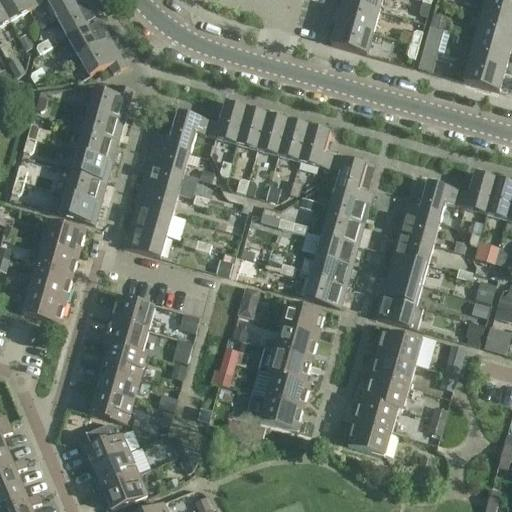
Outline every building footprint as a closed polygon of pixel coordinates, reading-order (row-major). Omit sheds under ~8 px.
[(21,0),(0,0),(0,7),(10,25),(33,12),(26,0),(23,0),(22,1),(21,0)] [(90,5),(89,4),(86,0),(77,0),(73,3),(71,0),(26,0),(33,12),(47,5),(57,23),(90,5)] [(344,0),(343,6),(378,16),(382,0),(344,0)] [(511,8),(511,0),(486,0),(486,1),(511,8)] [(511,30),(511,8),(486,1),(480,22),(511,30)] [(100,23),(90,5),(57,23),(67,42),(100,23)] [(429,8),(421,5),(418,15),(421,20),(426,21),(429,8)] [(343,6),(337,26),(373,36),(378,16),(343,6)] [(0,7),(0,30),(10,25),(0,7)] [(429,30),(438,33),(441,24),(438,18),(433,16),(429,30)] [(510,53),(511,45),(511,30),(480,22),(474,43),(510,53)] [(111,43),(100,23),(67,42),(78,61),(111,43)] [(331,48),(366,58),(373,36),(337,26),(331,48)] [(438,33),(429,30),(423,51),(437,55),(442,34),(438,33)] [(409,47),(418,49),(421,36),(417,34),(411,38),(409,47)] [(26,55),(31,52),(32,48),(27,38),(19,42),(26,55)] [(39,58),(51,51),(47,43),(38,48),(36,53),(39,58)] [(126,70),(111,43),(78,61),(89,80),(109,69),(113,78),(126,70)] [(504,73),(510,53),(474,43),(469,64),(504,73)] [(418,49),(409,47),(406,56),(409,61),(414,63),(418,49)] [(437,55),(423,51),(417,72),(432,76),(437,55)] [(18,62),(8,67),(16,81),(25,76),(18,62)] [(463,85),(498,95),(504,73),(469,64),(463,85)] [(33,86),(45,79),(41,71),(31,77),(30,81),(33,86)] [(0,75),(0,89),(10,84),(7,79),(4,73),(0,75)] [(124,124),(130,102),(133,93),(118,89),(116,98),(95,92),(89,114),(124,124)] [(39,100),(35,114),(40,115),(44,113),(47,102),(39,100)] [(205,139),(236,148),(246,113),(224,106),(218,128),(209,125),(205,139)] [(246,113),(236,148),(257,154),(267,118),(246,113)] [(118,145),(124,124),(89,114),(83,135),(118,145)] [(154,147),(189,157),(190,157),(196,137),(205,139),(209,125),(177,116),(170,141),(157,137),(154,147)] [(267,118),(257,154),(277,160),(287,124),(267,118)] [(287,124),(277,160),(298,165),(308,130),(287,124)] [(27,142),(35,144),(38,134),(36,129),(31,128),(27,142)] [(308,130),(298,165),(329,174),(333,159),(324,157),(326,150),(330,136),(308,130)] [(83,135),(77,156),(112,166),(118,145),(83,135)] [(35,144),(27,142),(23,156),(29,157),(32,155),(35,144)] [(154,147),(148,168),(184,178),(189,157),(154,147)] [(77,156),(71,177),(106,187),(112,166),(77,156)] [(333,159),(329,174),(339,177),(333,197),(334,198),(370,208),(372,198),(358,194),(365,169),(333,159)] [(222,180),(227,181),(231,167),(223,165),(220,175),(222,180)] [(148,168),(142,188),(178,198),(184,178),(148,168)] [(15,183),(24,186),(27,175),(24,171),(19,170),(15,183)] [(202,174),(199,183),(213,187),(215,180),(213,177),(202,174)] [(100,208),(106,187),(71,177),(65,197),(100,208)] [(496,183),(473,177),(467,197),(457,195),(453,209),(486,219),(496,183)] [(24,186),(15,183),(12,197),(17,198),(20,196),(24,186)] [(244,198),(248,184),(243,183),(239,185),(236,196),(244,198)] [(486,219),(507,224),(511,204),(511,187),(496,183),(486,219)] [(248,184),(244,198),(253,201),(256,189),(254,186),(248,184)] [(293,184),(289,199),(294,200),(298,198),(301,187),(293,184)] [(419,211),(405,207),(402,217),(440,227),(445,207),(453,209),(457,195),(426,186),(419,211)] [(142,188),(136,209),(172,220),(178,198),(142,188)] [(269,190),(265,204),(274,206),(277,195),(275,192),(269,190)] [(65,197),(59,219),(94,229),(100,208),(65,197)] [(334,198),(328,219),(364,229),(370,208),(334,198)] [(206,212),(208,203),(195,199),(192,208),(206,212)] [(299,205),(298,210),(312,214),(315,205),(304,202),(299,205)] [(208,203),(206,212),(220,216),(221,212),(234,216),(235,215),(229,204),(222,207),(208,203)] [(136,209),(130,230),(166,240),(172,220),(136,209)] [(260,226),(277,231),(280,222),(262,217),(260,226)] [(402,217),(396,238),(433,248),(438,228),(439,228),(440,227),(402,217)] [(328,219),(322,240),(358,250),(364,229),(328,219)] [(291,235),(294,226),(280,222),(277,231),(291,235)] [(42,249),(79,259),(85,236),(49,226),(42,249)] [(294,226),(291,235),(305,239),(308,230),(294,226)] [(124,252),(160,262),(166,240),(130,230),(124,252)] [(470,250),(476,251),(480,238),(472,235),(469,245),(470,250)] [(396,238),(391,259),(427,269),(433,248),(396,238)] [(322,240),(316,260),(352,270),(358,250),(322,240)] [(195,252),(197,245),(183,241),(181,249),(195,252)] [(197,245),(195,252),(209,256),(211,248),(197,245)] [(453,255),(464,258),(466,251),(463,247),(456,245),(453,255)] [(479,247),(475,260),(477,264),(485,266),(494,269),(498,255),(498,252),(479,247)] [(42,249),(36,272),(72,283),(79,259),(42,249)] [(498,255),(494,269),(502,271),(505,260),(503,256),(498,255)] [(391,259),(385,279),(421,289),(427,269),(391,259)] [(316,260),(310,281),(346,292),(352,270),(316,260)] [(220,264),(216,277),(229,281),(233,267),(220,264)] [(280,276),(282,268),(268,264),(266,272),(280,276)] [(282,268),(280,276),(293,280),(296,271),(282,268)] [(66,306),(72,283),(36,272),(29,296),(66,306)] [(471,281),(472,276),(458,273),(456,281),(470,285),(471,281)] [(385,279),(380,300),(415,310),(421,289),(385,279)] [(346,292),(310,281),(304,303),(340,313),(346,292)] [(480,285),(475,304),(491,308),(496,289),(480,285)] [(259,295),(246,292),(243,304),(255,307),(259,295)] [(66,306),(29,296),(23,319),(59,329),(66,306)] [(511,301),(501,298),(497,310),(511,314),(511,301)] [(0,299),(0,314),(6,316),(10,302),(0,299)] [(415,310),(380,300),(373,322),(416,334),(422,312),(415,310)] [(111,325),(148,335),(154,312),(118,302),(111,325)] [(475,307),(472,318),(486,322),(489,311),(475,307)] [(282,332),(318,342),(325,318),(288,308),(282,332)] [(111,325),(105,348),(146,359),(142,358),(148,335),(111,325)] [(468,342),(466,349),(479,352),(485,331),(469,327),(465,341),(468,342)] [(282,332),(275,355),(312,365),(318,342),(282,332)] [(483,353),(504,359),(510,338),(489,332),(483,353)] [(378,359),(415,369),(421,346),(385,336),(378,359)] [(140,383),(146,359),(105,348),(109,349),(103,372),(140,383)] [(452,350),(449,362),(461,366),(464,353),(452,350)] [(239,356),(226,352),(223,365),(236,368),(239,356)] [(265,352),(258,375),(273,379),(305,388),(312,365),(275,355),(265,352)] [(378,359),(372,382),(408,392),(415,369),(378,359)] [(219,377),(232,380),(236,368),(223,365),(219,377)] [(175,367),(171,381),(183,385),(187,371),(175,367)] [(133,406),(140,383),(103,372),(96,395),(133,406)] [(303,412),(310,389),(305,388),(269,378),(273,379),(267,402),(303,412)] [(456,381),(443,378),(440,390),(452,393),(456,381)] [(402,415),(408,392),(372,382),(365,405),(361,403),(361,404),(402,415)] [(133,406),(96,395),(90,419),(127,429),(133,406)] [(303,412),(267,402),(260,425),(297,435),(303,412)] [(361,404),(354,427),(390,437),(397,414),(401,415),(402,415),(361,404)] [(440,439),(447,415),(435,412),(428,435),(440,439)] [(68,415),(64,427),(76,431),(80,419),(68,415)] [(164,415),(160,429),(169,432),(173,418),(164,415)] [(0,421),(0,430),(8,428),(5,419),(0,421)] [(255,442),(255,441),(258,430),(242,426),(239,437),(255,442)] [(390,437),(354,427),(347,450),(384,460),(390,437)] [(0,456),(7,454),(1,440),(12,436),(8,428),(0,430),(0,456)] [(101,434),(78,443),(83,455),(86,453),(93,471),(128,456),(121,438),(105,444),(101,434)] [(172,445),(179,461),(199,453),(198,451),(196,448),(180,442),(172,445)] [(501,459),(510,462),(511,456),(511,450),(504,449),(501,459)] [(200,457),(199,453),(179,461),(187,479),(194,476),(200,458),(200,457)] [(0,456),(0,477),(14,471),(12,467),(7,454),(0,456)] [(138,478),(128,456),(93,471),(102,493),(138,478)] [(510,462),(501,459),(498,470),(507,473),(510,462)] [(433,464),(421,460),(417,473),(429,476),(433,464)] [(0,477),(0,498),(21,489),(16,476),(26,471),(23,463),(12,467),(14,471),(0,477)] [(138,478),(102,493),(110,511),(119,511),(147,501),(138,478)] [(21,489),(0,498),(0,511),(15,511),(29,507),(27,503),(21,489)] [(488,505),(497,508),(500,497),(491,495),(488,505)] [(31,511),(41,507),(38,498),(27,503),(29,507),(15,511),(31,511)] [(197,511),(209,511),(206,502),(195,506),(197,511)]
